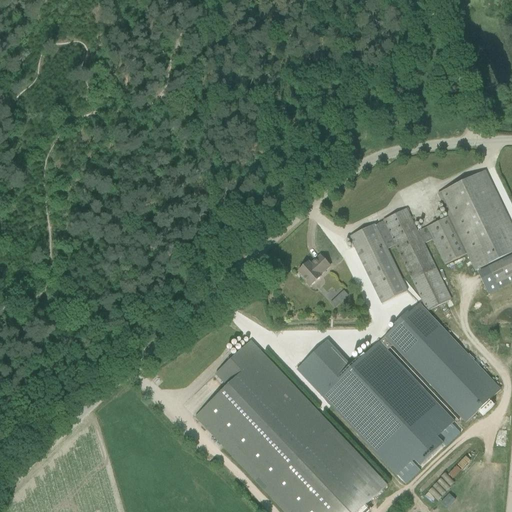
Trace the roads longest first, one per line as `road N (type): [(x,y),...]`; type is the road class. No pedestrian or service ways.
road 1 (unclassified): [(0,492),(340,177),(415,146),(511,139)]
road 2 (track): [(475,140),(423,0)]
